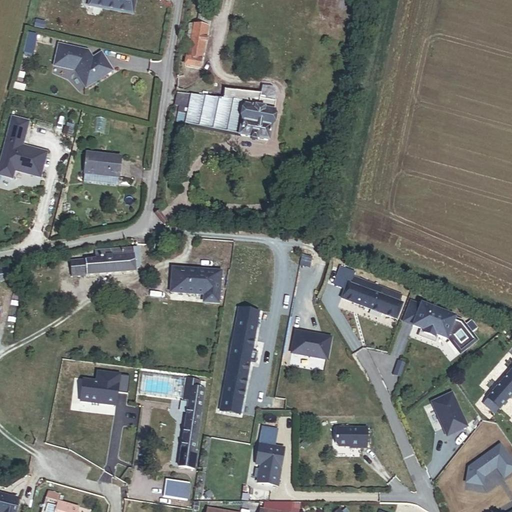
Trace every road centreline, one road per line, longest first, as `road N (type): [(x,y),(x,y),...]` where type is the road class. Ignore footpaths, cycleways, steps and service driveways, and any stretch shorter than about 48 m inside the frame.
road 1 (residential): [(176,0),(141,233)]
road 2 (residential): [(323,251),(141,233)]
road 3 (residential): [(141,233),(0,259)]
